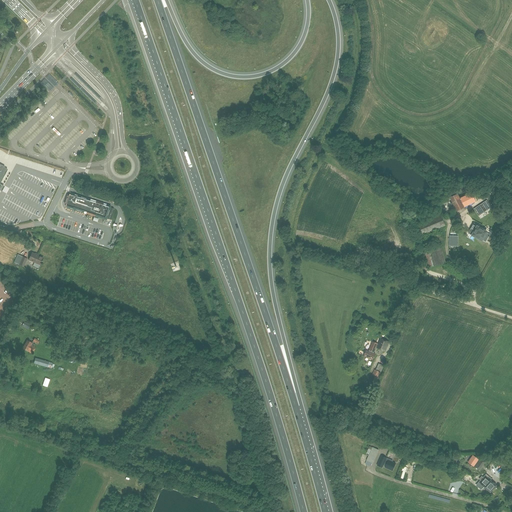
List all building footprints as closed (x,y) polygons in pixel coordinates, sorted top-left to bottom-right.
[(454,207),(456,211),(464,207),(476,202),(471,193),(460,198),(458,193),(449,197),(450,198),(437,204),(442,213),(454,207)] [(65,205),(80,210),(110,220),(114,208),(105,206),(106,205),(103,204),(103,205),(95,202),(83,198),(82,198),(69,194),(65,205)] [(478,216),(491,208),(486,201),(474,209),(478,216)] [(423,235),(445,225),(441,215),(418,224),(423,235)] [(482,241),(487,232),(477,226),(472,235),(482,241)] [(434,240),(441,244),(445,238),(439,235),(439,236),(437,235),(434,240)] [(429,268),(431,267),(446,263),(441,246),(424,251),(427,262),(429,268)] [(43,258),(32,253),(29,260),(40,265),(43,258)] [(27,259),(17,255),(14,263),(24,267),(27,259)] [(23,321),(17,317),(14,322),(21,325),(23,321)] [(21,326),(28,330),(31,325),(24,321),(21,326)] [(380,338),(377,347),(385,351),(388,341),(380,338)] [(23,348),(32,354),(35,347),(31,345),(32,343),(27,340),(23,348)] [(369,350),(369,351),(366,350),(363,357),(373,360),(375,354),(373,353),(374,352),(378,343),(372,341),(369,350)] [(49,362),(35,359),(34,363),(39,365),(38,367),(42,368),(42,365),(51,368),(53,363),(49,362)] [(374,370),(369,381),(375,383),(380,372),(381,372),(384,366),(378,364),(376,370),(374,370)] [(373,463),(379,450),(372,447),(371,449),(369,448),(366,453),(369,454),(366,460),(373,463)] [(383,465),(386,466),(385,467),(392,471),(395,463),(386,459),(386,458),(381,455),(377,466),(382,468),(383,465)] [(473,466),(478,459),(473,456),(468,463),(473,466)] [(479,470),(485,462),(480,459),(474,467),(479,470)] [(490,480),(491,479),(486,474),(479,482),(484,487),(485,487),(484,488),(487,491),(487,490),(490,492),(497,485),(490,480)]
